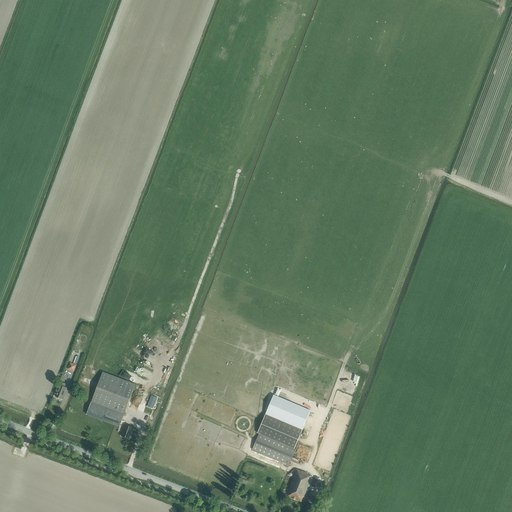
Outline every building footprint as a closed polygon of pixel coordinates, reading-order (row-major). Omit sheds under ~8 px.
[(74,372),(77,365),(70,363),(67,369),(74,372)] [(86,415),(96,418),(120,427),(135,385),(102,372),(91,402),(86,415)] [(66,384),(61,382),(60,385),(61,385),(56,396),(63,399),(65,394),(64,394),(67,387),(65,387),(66,384)] [(136,389),(130,404),(135,406),(137,402),(139,403),(143,394),(139,392),(140,390),(136,389)] [(152,395),(147,407),(153,409),(158,397),(152,395)] [(257,433),(294,449),(298,440),(302,430),(265,414),(257,433)] [(134,427),(126,424),(121,436),(129,439),(134,427)] [(259,434),(252,449),(289,465),(295,450),(259,434)] [(312,476),(308,474),(308,473),(297,469),(286,496),(302,502),(312,476)]
